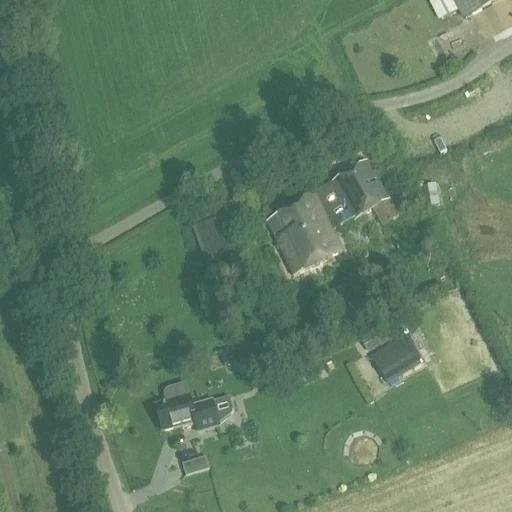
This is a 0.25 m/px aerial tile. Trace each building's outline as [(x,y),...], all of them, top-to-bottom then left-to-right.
[(459,13),(451,0),(438,0),(430,4),(440,23),(459,13)] [(451,0),(459,13),(463,21),(503,0),(451,0)] [(367,163),(314,195),(334,231),(353,219),(354,222),(374,210),(384,227),(400,217),(367,163)] [(314,195),(267,224),(293,278),(343,253),(332,232),(334,231),(314,195)] [(193,228),(206,267),(233,257),(219,218),(193,228)] [(369,355),(403,333),(393,317),(359,339),(369,355)] [(423,365),(405,337),(371,358),(388,387),(423,365)] [(236,348),(244,370),(265,363),(258,341),(236,348)] [(237,363),(233,350),(220,354),(225,367),(237,363)] [(168,404),(156,407),(163,432),(181,427),(182,430),(195,427),(197,435),(219,429),(217,419),(229,415),(233,410),(229,397),(192,408),(186,385),(170,390),(167,392),(166,394),(166,397),(168,404)] [(210,457),(189,463),(193,477),(214,471),(210,457)]
